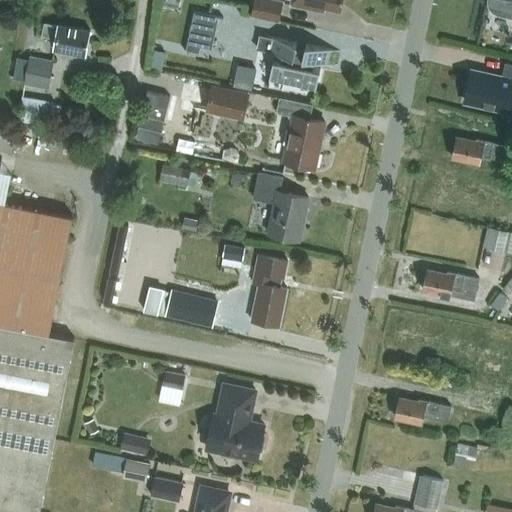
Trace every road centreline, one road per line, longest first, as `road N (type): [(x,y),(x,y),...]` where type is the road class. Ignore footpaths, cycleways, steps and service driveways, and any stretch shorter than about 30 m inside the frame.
road 1 (unclassified): [(344,379),(82,324),(133,0)]
road 2 (residential): [(344,379),(423,0)]
road 3 (residential): [(317,511),(344,379)]
